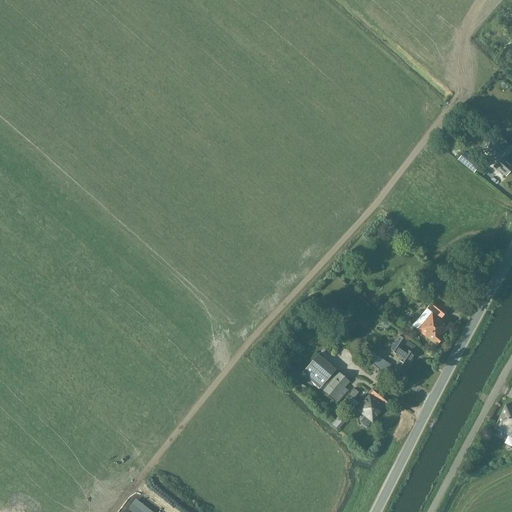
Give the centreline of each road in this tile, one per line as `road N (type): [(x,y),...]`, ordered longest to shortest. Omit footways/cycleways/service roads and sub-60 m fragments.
road 1 (tertiary): [(375,511),(511,253)]
road 2 (unclassified): [(430,511),(511,363)]
